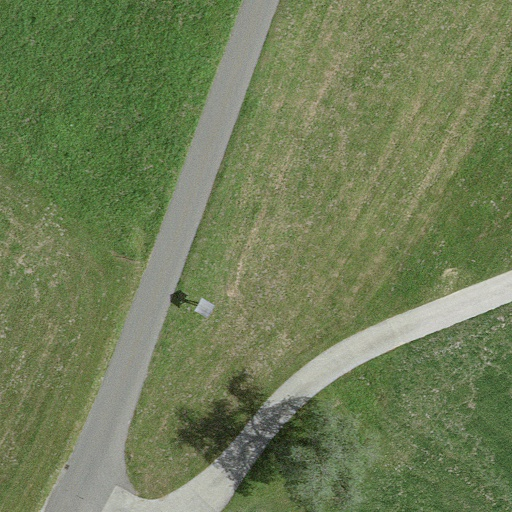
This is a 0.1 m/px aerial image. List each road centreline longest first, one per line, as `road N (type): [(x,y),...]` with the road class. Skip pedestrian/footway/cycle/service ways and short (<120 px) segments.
road 1 (tertiary): [(260,0),(69,511)]
road 2 (track): [(182,511),(268,418),(356,348),(511,288)]
